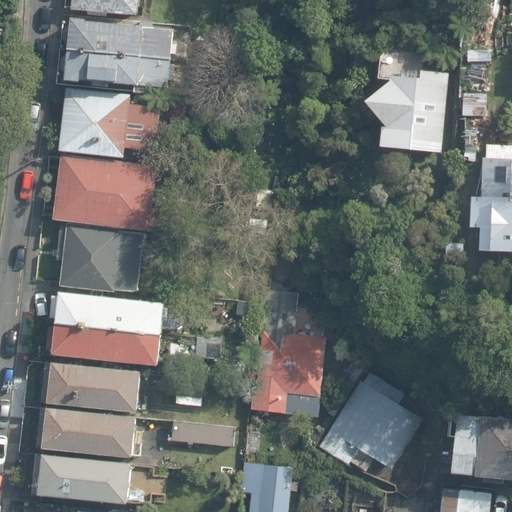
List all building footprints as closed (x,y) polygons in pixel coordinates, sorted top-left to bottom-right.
[(147,0),(79,0),(79,7),(146,12),(147,0)] [(181,23),(78,15),(77,48),(180,54),(181,23)] [(503,18),(466,22),(471,57),(504,51),(503,18)] [(178,54),(77,48),(74,78),(172,87),(178,54)] [(443,73),(393,74),(377,85),(364,101),(381,125),(374,143),(438,147),(443,73)] [(173,92),(74,84),(68,152),(167,162),(173,92)] [(511,158),(474,157),(470,247),(511,249),(511,158)] [(159,171),(66,161),(60,219),(152,229),(159,171)] [(148,238),(70,231),(66,282),(144,288),(148,238)] [(167,300),(62,291),(59,318),(164,326),(167,300)] [(164,326),(59,318),(57,350),(162,358),(164,326)] [(325,338),(275,335),(270,411),(320,415),(325,338)] [(143,372),(55,360),(50,397),(138,409),(143,372)] [(422,405),(365,370),(319,444),(376,479),(422,405)] [(142,416),(49,405),(46,443),(136,455),(142,416)] [(484,481),(503,482),(503,478),(511,478),(511,418),(482,416),(458,414),(453,472),(484,475),(484,481)] [(236,428),(178,420),(177,440),(236,446),(236,428)] [(33,493),(128,503),(133,463),(37,452),(33,493)] [(249,511),(290,511),(295,467),(246,461),(243,490),(252,491),(249,511)]
